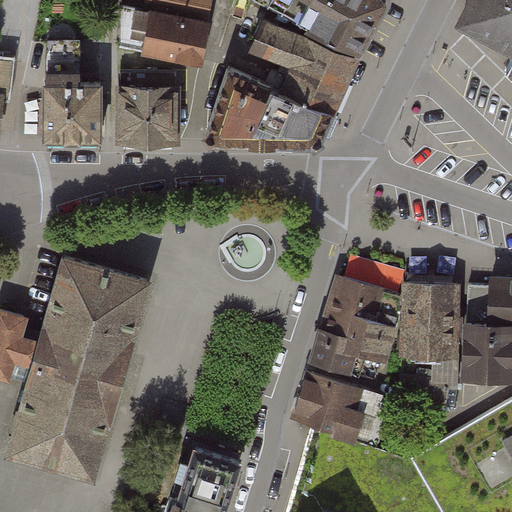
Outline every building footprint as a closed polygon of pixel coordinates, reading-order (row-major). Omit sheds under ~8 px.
[(154,0),(154,2),(207,13),(209,0),(154,0)] [(294,0),(316,12),(322,0),(294,0)] [(359,52),(388,0),(322,0),(316,12),(305,29),(359,52)] [(511,0),(464,0),(451,26),(511,56),(511,55),(511,0)] [(207,13),(154,2),(144,48),(198,60),(207,13)] [(334,106),(355,54),(262,17),(249,48),(287,63),(280,83),(334,106)] [(511,80),(511,55),(511,56),(502,70),(511,80)] [(229,61),(203,128),(211,138),(239,138),(265,76),(229,61)] [(321,137),(334,106),(280,83),(265,76),(239,138),(312,141),(321,137)] [(122,139),(178,139),(177,81),(122,82),(122,139)] [(44,139),(98,138),(97,85),(43,86),(44,139)] [(5,454),(93,479),(148,280),(61,255),(37,341),(25,337),(30,317),(2,309),(0,317),(0,377),(13,382),(19,362),(30,365),(5,454)] [(400,293),(340,276),(325,326),(350,335),(346,350),(378,360),(400,293)] [(511,277),(491,277),(492,284),(469,283),(465,373),(510,374),(511,367),(511,366),(511,277)] [(456,352),(458,284),(405,281),(401,399),(441,406),(445,403),(448,385),(458,384),(459,351),(456,352)] [(350,335),(325,326),(312,356),(340,367),(346,350),(350,335)] [(366,441),(381,393),(308,370),(294,415),(323,424),(366,441)] [(441,511),(511,511),(511,403),(413,460),(441,511)] [(441,511),(413,460),(366,441),(323,424),(299,490),(292,511),(441,511)] [(223,511),(240,460),(189,444),(171,495),(223,511)] [(222,511),(223,511),(171,495),(165,511),(222,511)]
